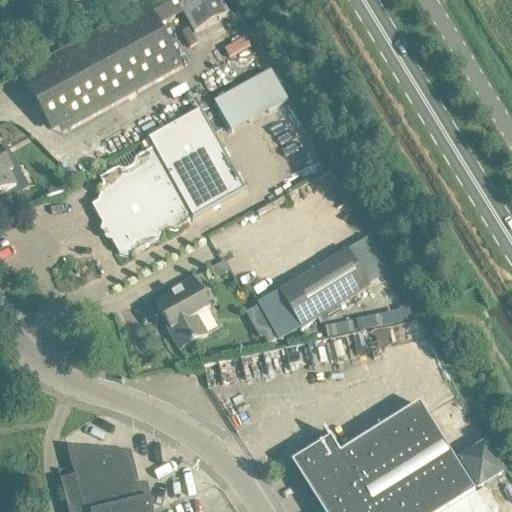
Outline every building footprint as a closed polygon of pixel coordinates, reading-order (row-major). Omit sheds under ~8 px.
[(219,0),(158,0),(151,4),(136,12),(118,23),(99,33),(21,76),(48,125),(62,117),(69,131),(87,122),(181,69),(158,27),(184,13),(195,34),(228,15),(219,0)] [(271,73),(269,73),(214,104),(231,134),(287,102),(271,73)] [(246,193),(237,175),(201,110),(147,140),(152,151),(135,160),(133,168),(126,172),(118,170),(100,180),(103,186),(98,204),(92,207),(103,226),(109,228),(113,235),(111,242),(119,256),(128,258),(158,242),(161,234),(167,230),(175,232),(189,225),(187,223),(191,220),(192,223),(246,193)] [(0,160),(0,198),(16,189),(8,174),(10,173),(2,160),(0,161),(0,160)] [(370,288),(357,268),(347,251),(329,261),(330,262),(297,282),(296,281),(278,292),(301,330),(370,288)] [(179,353),(197,343),(207,337),(197,318),(210,311),(193,280),(170,293),(172,296),(156,305),(166,324),(164,325),(179,353)] [(273,334),(264,339),(268,346),(277,341),(273,334)] [(447,511),(475,495),(420,406),(340,456),(330,441),(294,464),(324,511),(447,511)] [(486,442),(457,461),(477,492),(506,474),(486,442)] [(75,478),(60,481),(67,511),(151,511),(149,500),(143,501),(131,453),(67,448),(75,478)]
